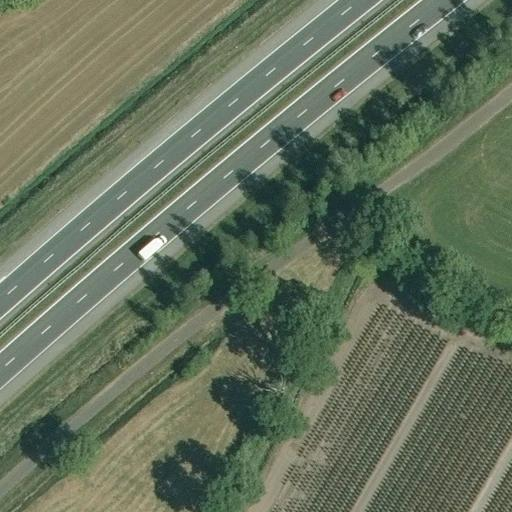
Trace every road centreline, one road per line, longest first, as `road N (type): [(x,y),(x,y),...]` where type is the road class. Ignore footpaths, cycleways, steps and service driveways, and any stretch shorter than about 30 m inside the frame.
road 1 (unclassified): [(0,489),(182,335),(511,92)]
road 2 (motorway): [(0,373),(224,175),(446,0)]
road 3 (motorway): [(359,0),(0,302)]
